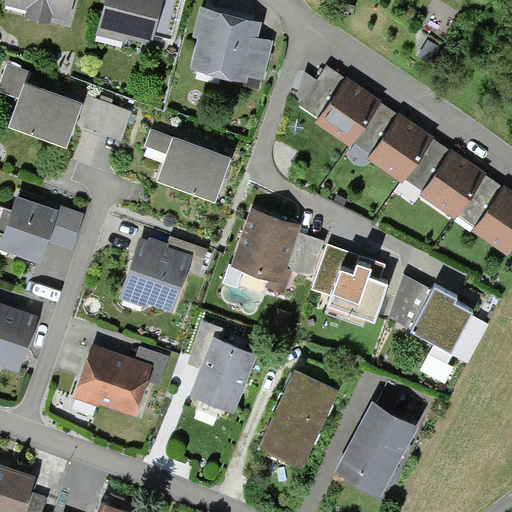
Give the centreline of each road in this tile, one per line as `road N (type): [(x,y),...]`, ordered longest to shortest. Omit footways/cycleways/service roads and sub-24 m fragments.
road 1 (residential): [(308,27),(259,151),(263,174),(461,276)]
road 2 (residential): [(235,511),(0,420)]
road 3 (residential): [(308,27),(511,162)]
